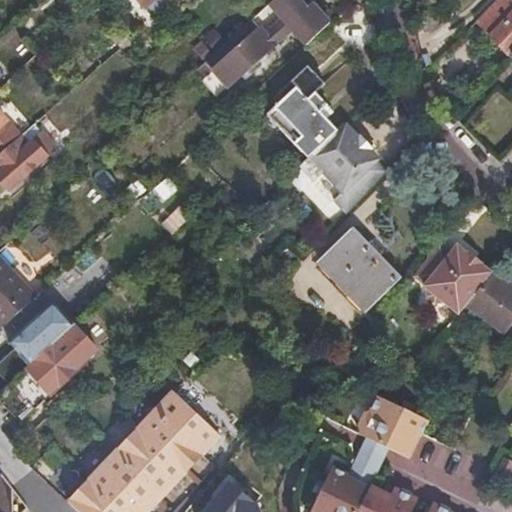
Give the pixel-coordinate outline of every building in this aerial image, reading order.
[(306,37),(326,19),(309,0),(305,0),(302,3),(298,0),(269,0),(251,18),(213,52),(221,60),(212,68),(226,84),(291,27),(305,43),(308,40),(306,37)] [(511,0),(495,0),(474,20),(509,54),(511,50),(511,0)] [(202,77),(212,68),(221,60),(213,52),(212,53),(195,68),(202,77)] [(265,110),(306,154),(321,140),(331,128),(334,126),(317,108),(325,101),(314,88),(323,80),(306,61),(289,77),(276,89),(281,95),(265,110)] [(303,157),(296,163),(306,174),(295,184),(304,194),(303,201),(311,209),(318,210),(320,211),(322,210),(333,222),(344,212),(354,201),(344,189),(345,189),(340,183),(346,177),(349,180),(375,156),(374,154),(374,147),(366,139),(359,139),(358,137),(352,142),(347,136),(353,131),(373,113),(362,101),(334,126),(331,128),(321,140),(306,154),(303,157)] [(0,152),(19,135),(0,115),(0,152)] [(0,152),(0,178),(9,189),(41,160),(48,153),(38,142),(31,149),(19,135),(0,152)] [(239,176),(263,201),(276,188),(273,184),(248,159),(237,170),(231,176),(235,181),(239,176)] [(367,306),(396,278),(351,231),(318,262),(350,294),(353,290),(367,306)] [(441,299),(459,312),(465,304),(478,288),(490,272),(478,263),(479,261),(468,252),(466,254),(454,245),(449,253),(436,243),(416,271),(428,280),(424,286),(426,287),(423,299),(431,305),(441,299)] [(0,318),(3,322),(32,296),(6,268),(2,272),(0,269),(0,318)] [(478,288),(465,304),(504,332),(511,322),(511,286),(494,274),(491,272),(490,272),(478,288)] [(3,322),(0,325),(0,376),(2,380),(31,352),(16,336),(46,310),(41,304),(50,296),(42,287),(32,296),(3,322)] [(0,410),(14,423),(16,425),(83,360),(60,335),(0,389),(0,410)] [(409,377),(435,391),(441,379),(416,367),(409,377)] [(71,501),(83,511),(141,511),(166,486),(161,482),(178,464),(182,468),(217,430),(173,390),(71,501)] [(361,429),(359,434),(366,437),(387,448),(408,459),(416,445),(422,433),(428,420),(413,413),(416,406),(406,401),(403,407),(379,396),(372,408),(365,412),(359,422),(361,429)] [(360,448),(382,459),(383,457),(387,448),(366,437),(361,447),(360,448)] [(347,476),(368,487),(377,469),(382,459),(360,448),(347,476)] [(506,483),(511,472),(511,464),(502,460),(494,476),(506,483)] [(356,511),(368,487),(347,476),(333,469),(326,483),(319,479),(313,491),(320,494),(309,511),(356,511)] [(11,511),(4,476),(0,476),(0,511),(11,511)] [(410,511),(414,505),(416,500),(397,490),(386,485),(383,494),(368,487),(356,511),(410,511)] [(447,511),(444,510),(431,503),(429,506),(427,511),(426,511),(447,511)]
